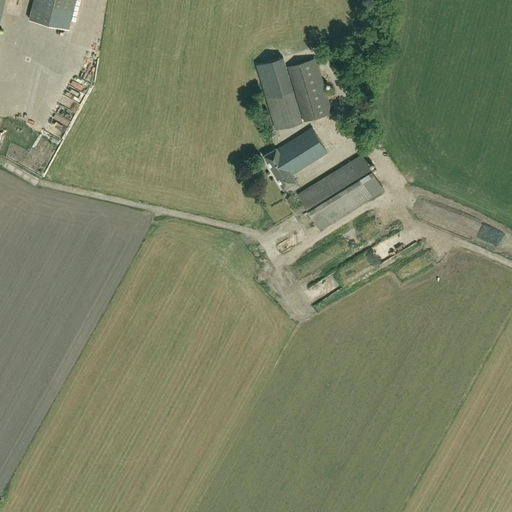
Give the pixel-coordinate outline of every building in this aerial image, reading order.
[(34,0),(30,20),(69,29),(75,0),(34,0)] [(84,55),(83,63),(98,65),(99,58),(91,57),(91,56),(84,55)] [(289,66),(295,89),(304,121),(333,113),(317,58),(289,66)] [(301,116),(294,89),(285,91),(284,88),(270,92),(279,122),(301,116)] [(79,111),(84,100),(79,98),(74,109),(79,111)] [(292,173),(327,152),(312,127),(277,149),(276,147),(263,155),(284,188),(297,181),(292,173)] [(41,136),(45,140),(50,136),(45,131),(41,136)] [(299,193),(321,230),(385,190),(362,154),(299,193)] [(421,255),(403,266),(409,276),(427,265),(421,255)]
